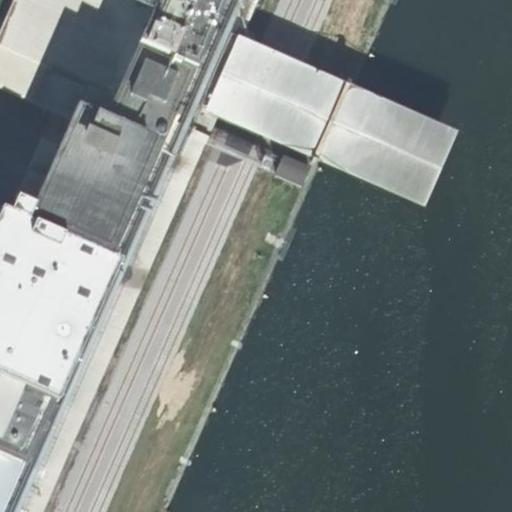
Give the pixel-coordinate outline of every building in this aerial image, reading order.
[(58,0),(16,97),(71,121),(76,108),(104,120),(145,27),(81,0),(58,0)] [(104,120),(160,145),(171,121),(175,123),(180,113),(176,111),(224,0),(135,0),(154,8),(145,27),(104,120)] [(10,216),(110,259),(160,145),(104,120),(76,108),(71,121),(51,165),(37,198),(33,206),(16,198),(10,216)] [(282,158),(274,177),(300,188),(308,170),(282,158)] [(20,187),(37,198),(51,165),(31,161),(20,187)] [(0,509),(22,460),(24,461),(51,399),(49,399),(110,259),(10,216),(5,214),(0,224),(0,509)]
